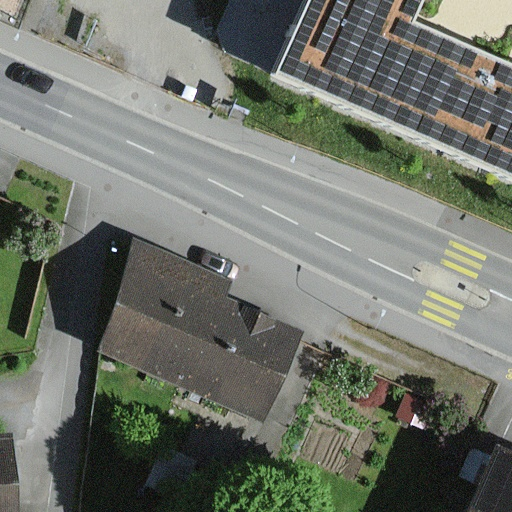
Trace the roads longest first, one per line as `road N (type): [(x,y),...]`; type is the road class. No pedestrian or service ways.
road 1 (primary): [(511,312),(108,135)]
road 2 (residential): [(108,135),(58,511)]
